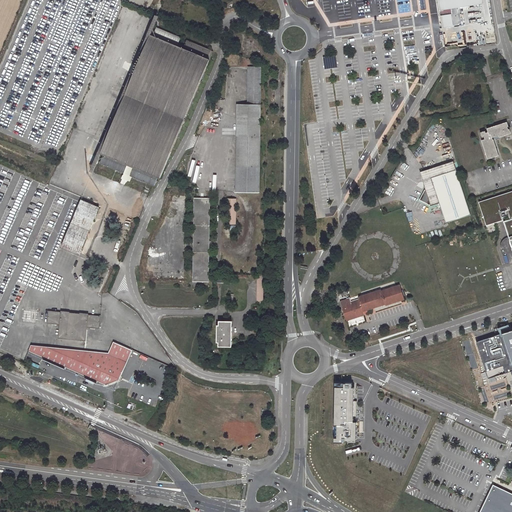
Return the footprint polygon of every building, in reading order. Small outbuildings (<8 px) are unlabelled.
[(484,5),(483,0),(437,0),(439,11),(484,5)] [(451,15),(440,17),(442,29),(453,27),(451,15)] [(214,52),(189,40),(185,51),(177,48),(182,37),(159,28),(154,39),(152,38),(102,155),(105,156),(101,165),(124,175),(129,165),(135,168),(131,178),(155,188),(159,177),(161,178),(214,52)] [(237,195),(259,195),(262,68),(249,67),(248,106),(239,105),(237,195)] [(499,137),(510,133),(506,122),(487,129),(488,133),(486,133),(485,132),(481,133),(482,138),(484,137),(485,140),(482,140),(487,159),(498,155),(494,140),(492,141),(492,139),(491,138),(499,136),(499,137)] [(432,179),(455,171),(453,162),(420,173),(425,190),(434,187),(432,179)] [(129,165),(124,175),(128,176),(131,178),(135,168),(129,165)] [(470,215),(455,171),(432,179),(434,187),(425,190),(420,199),(431,205),(439,203),(445,222),(470,215)] [(128,176),(124,175),(121,184),(124,185),(126,181),(130,182),(131,178),(128,176)] [(508,215),(510,220),(511,219),(511,217),(511,216),(511,191),(478,202),(486,225),(503,220),(502,217),(508,215)] [(192,283),(208,283),(209,199),(193,198),(192,283)] [(227,225),(236,225),(236,198),(227,198),(227,225)] [(79,256),(98,207),(81,200),(62,249),(79,256)] [(367,309),(385,303),(385,304),(404,298),(399,284),(381,290),(380,289),(358,296),(358,299),(350,301),(349,298),(339,301),(346,320),(364,314),(363,313),(363,311),(367,309)] [(61,338),(88,341),(89,327),(101,328),(102,317),(90,316),(90,314),(62,312),(62,314),(51,313),(50,324),(62,325),(61,338)] [(219,348),(232,348),(233,323),(220,323),(220,326),(217,326),(217,343),(219,343),(219,348)] [(511,329),(476,341),(488,379),(511,371),(511,329)] [(97,382),(105,386),(119,380),(132,350),(114,342),(108,354),(31,346),(29,351),(43,357),(42,359),(64,370),(66,367),(85,376),(84,379),(96,384),(97,382)] [(353,384),(335,384),(335,445),(355,445),(355,388),(353,388),(353,384)] [(382,387),(379,394),(396,401),(399,394),(382,387)] [(511,511),(511,493),(498,487),(486,511),(511,511)]
